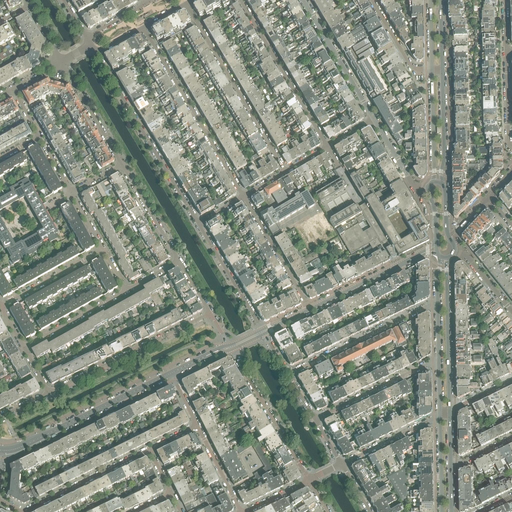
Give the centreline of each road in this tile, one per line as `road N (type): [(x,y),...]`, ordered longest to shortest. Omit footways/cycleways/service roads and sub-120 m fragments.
road 1 (residential): [(197,223),(95,54)]
road 2 (residential): [(143,27),(243,196)]
road 3 (residential): [(185,3),(284,171)]
road 4 (residential): [(0,449),(171,372)]
road 5 (residential): [(49,392),(210,313)]
road 6 (residential): [(326,145),(239,0)]
road 7 (residential): [(437,303),(288,374)]
road 8 (residential): [(230,347),(309,480)]
road 9 (tertiary): [(449,410),(446,258)]
road 10 (residential): [(22,511),(149,449)]
road 11 (residential): [(303,0),(373,118)]
road 12 (residential): [(314,419),(437,361)]
road 13 (residential): [(243,196),(309,309)]
road 14 (residential): [(263,332),(197,223)]
road 15 (residential): [(309,309),(419,255)]
